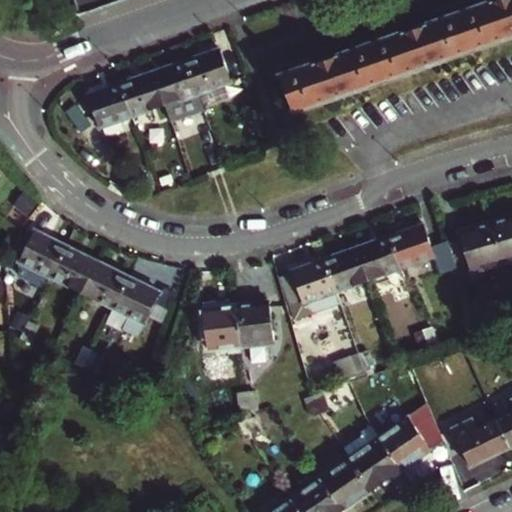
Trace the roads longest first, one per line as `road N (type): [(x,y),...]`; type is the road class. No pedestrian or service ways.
road 1 (residential): [(511,149),(230,245),(187,243),(115,222),(75,197),(35,156)]
road 2 (residential): [(211,0),(28,62)]
